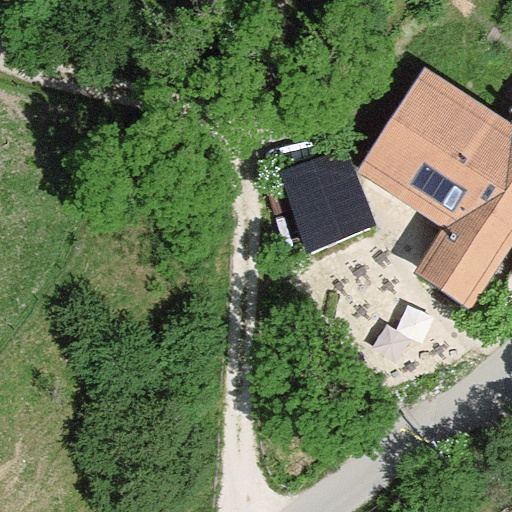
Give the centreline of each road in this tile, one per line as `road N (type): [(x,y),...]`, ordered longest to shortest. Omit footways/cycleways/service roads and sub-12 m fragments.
road 1 (track): [(246,511),(247,149)]
road 2 (track): [(247,149),(211,113),(0,57)]
road 3 (unclassified): [(313,511),(511,361)]
road 4 (track): [(247,149),(262,107),(264,0)]
